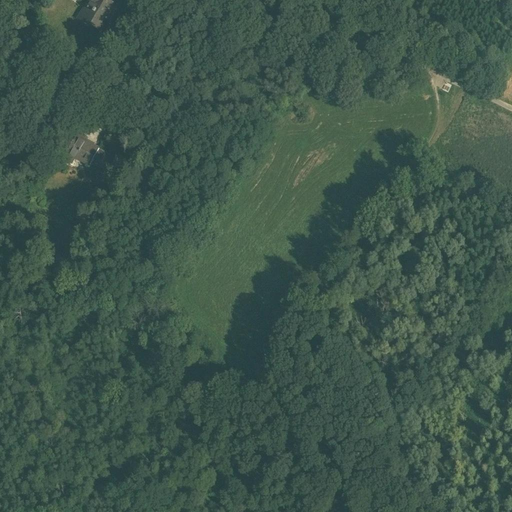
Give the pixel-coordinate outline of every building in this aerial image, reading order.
[(83,0),(89,3),(85,12),(88,14),(82,24),(99,34),(104,26),(108,28),(123,2),(119,0),(83,0)] [(134,0),(124,0),(126,1),(123,6),(129,10),(134,0)] [(122,140),(109,133),(105,139),(118,147),(120,143),(122,140)] [(86,143),(77,138),(73,145),(71,143),(70,146),(72,147),(67,157),(75,161),(90,169),(93,163),(99,152),(99,151),(94,148),(95,146),(86,142),(86,143)] [(119,163),(99,152),(93,163),(113,174),(119,163)] [(75,161),(67,157),(64,162),(73,166),(75,161)]
